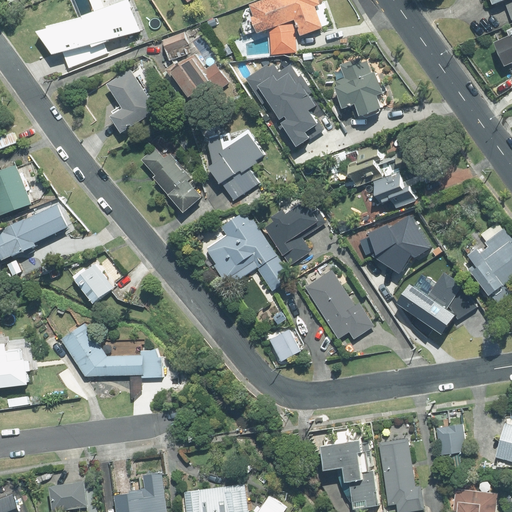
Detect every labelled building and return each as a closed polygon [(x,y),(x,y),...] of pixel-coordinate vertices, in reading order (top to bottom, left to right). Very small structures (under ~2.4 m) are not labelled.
[(319,0),(263,0),(252,4),(256,17),(254,18),(259,32),(296,19),(302,36),(324,28),(317,6),(321,5),(319,0)] [(504,0),(505,0),(511,15),(511,0),(492,0),(494,4),(504,0)] [(76,33),(84,54),(123,40),(110,4),(92,11),(96,20),(85,24),(86,29),(76,33)] [(511,29),(510,30),(511,35),(496,42),(507,66),(511,64),(511,29)] [(184,33),(165,40),(169,52),(189,44),(184,33)] [(274,39),(249,41),(251,56),(275,54),(274,39)] [(177,63),(168,69),(191,103),(216,86),(219,90),(230,83),(216,63),(207,70),(196,54),(179,67),(177,63)] [(335,83),(345,109),(352,106),(358,120),(385,109),(380,96),(386,93),(378,71),(373,73),(368,60),(362,63),(360,57),(340,64),(346,79),(335,83)] [(245,80),(261,106),(269,101),(296,145),(322,129),(313,115),(322,110),(301,76),(297,78),(288,65),(278,71),(273,63),(245,80)] [(113,116),(124,133),(158,110),(132,70),(109,84),(125,108),(113,116)] [(210,139),(217,165),(213,168),(235,201),(260,184),(250,169),(260,162),(258,160),(265,155),(250,133),(249,129),(210,139)] [(14,132),(0,138),(0,150),(19,143),(14,132)] [(361,160),(350,164),(359,186),(382,177),(376,161),(384,157),(379,144),(358,152),(361,160)] [(155,177),(186,212),(204,197),(190,181),(193,178),(172,154),(166,159),(157,148),(144,160),(158,175),(155,177)] [(410,154),(397,159),(402,170),(414,165),(410,154)] [(0,207),(3,216),(33,204),(18,165),(0,172),(0,207)] [(400,172),(374,182),(381,199),(392,195),(397,209),(418,201),(413,187),(427,182),(424,174),(404,182),(400,172)] [(321,222),(308,201),(288,214),(285,210),(274,217),(276,221),(267,227),(291,265),(313,251),(302,234),(321,222)] [(58,205),(0,233),(0,250),(5,260),(13,256),(21,273),(45,261),(37,244),(69,228),(58,205)] [(292,279),(255,220),(252,222),(246,212),(223,226),(229,235),(207,249),(226,280),(240,271),(243,277),(259,267),(274,290),(292,279)] [(360,239),(366,255),(370,255),(400,275),(412,256),(417,259),(429,250),(408,215),(390,228),(387,225),(371,232),(371,235),(360,239)] [(494,296),(511,282),(511,237),(505,229),(488,243),(491,246),(482,253),(478,249),(469,256),(476,265),(472,268),(494,296)] [(116,286),(96,261),(75,278),(96,303),(116,286)] [(333,271),(307,287),(341,339),(351,332),(356,339),(376,326),(361,303),(356,306),(333,271)] [(420,287),(408,305),(444,330),(456,313),(451,310),(467,288),(443,272),(428,293),(420,287)] [(402,298),(392,304),(402,321),(413,315),(402,298)] [(46,340),(55,334),(42,314),(32,320),(46,340)] [(63,339),(87,376),(143,375),(143,377),(163,376),(162,357),(160,357),(160,348),(142,349),(143,355),(108,357),(87,324),(63,339)] [(271,341),(283,362),(301,351),(290,331),(271,341)] [(0,356),(0,388),(31,384),(28,359),(10,361),(10,356),(0,356)] [(511,422),(508,421),(499,455),(511,458),(511,422)] [(464,423),(438,427),(442,453),(468,449),(464,423)] [(409,437),(381,442),(391,505),(398,504),(399,511),(401,511),(426,508),(422,485),(417,486),(409,437)] [(363,438),(325,443),(328,467),(347,465),(349,480),(352,479),(356,507),(380,504),(375,470),(369,471),(366,450),(364,451),(363,438)] [(169,511),(164,473),(145,475),(147,489),(117,493),(119,511),(169,511)] [(87,479),(52,485),(56,510),(91,504),(87,479)] [(246,482),(186,490),(188,511),(244,511),(245,511),(250,510),(246,482)] [(497,511),(500,492),(457,488),(454,511),(497,511)] [(21,511),(14,493),(0,498),(0,511),(21,511)] [(115,511),(113,495),(103,497),(105,511),(115,511)] [(270,495),(259,511),(283,511),(287,507),(270,495)]
